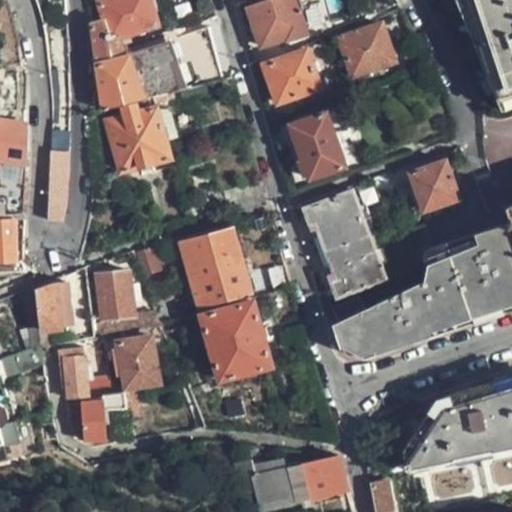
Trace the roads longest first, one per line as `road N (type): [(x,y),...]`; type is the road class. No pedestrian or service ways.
road 1 (residential): [(75,0),(84,74),(80,223),(73,261),(61,276),(43,268),(39,256),(44,77),(26,0)]
road 2 (residential): [(341,390),(222,0)]
road 3 (residential): [(511,334),(341,390)]
road 4 (residential): [(341,390),(364,511)]
